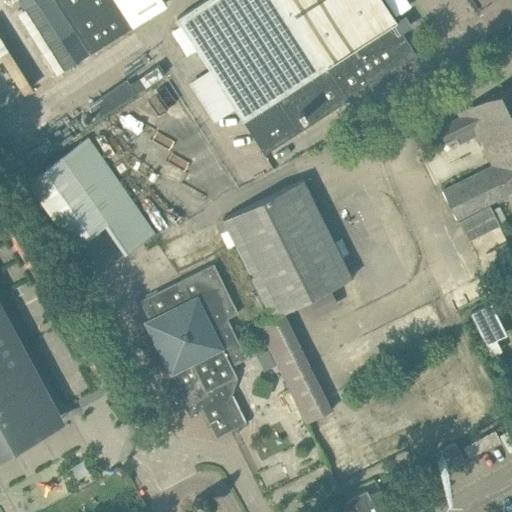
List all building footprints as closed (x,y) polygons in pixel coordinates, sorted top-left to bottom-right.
[(64,70),(90,54),(54,0),(19,0),(64,70)] [(59,0),(92,51),(132,24),(133,25),(166,2),(165,0),(59,0)] [(400,67),(426,51),(404,17),(397,23),(382,0),(204,0),(177,18),(264,156),(350,99),(352,102),(402,71),(400,67)] [(97,120),(152,83),(145,73),(133,81),(130,76),(107,91),(99,79),(79,93),(97,120)] [(511,190),(511,84),(457,112),(459,116),(437,127),(445,143),(456,138),(460,144),(478,135),(492,164),(440,190),(455,219),(511,190)] [(88,136),(60,155),(60,154),(26,178),(72,245),(106,221),(127,251),(154,233),(88,136)] [(306,422),(306,421),(332,409),(283,311),(352,276),(303,178),(222,218),(270,316),(257,323),(269,348),(256,354),(263,371),(278,365),(306,422)] [(498,226),(489,207),(458,222),(468,241),(498,226)] [(148,332),(136,339),(172,412),(194,401),(198,410),(202,408),(217,437),(246,422),(231,392),(228,394),(222,382),(236,375),(231,365),(247,357),(226,318),(237,313),(213,264),(139,299),(149,317),(143,321),(148,332)] [(340,306),(331,289),(308,301),(316,317),(340,306)] [(0,439),(47,414),(0,326),(0,439)] [(463,446),(469,457),(500,440),(494,429),(463,446)] [(455,442),(444,447),(450,458),(451,458),(454,464),(463,459),(459,452),(460,451),(455,442)] [(392,511),(388,505),(380,489),(369,494),(366,489),(329,509),(330,511),(392,511)]
